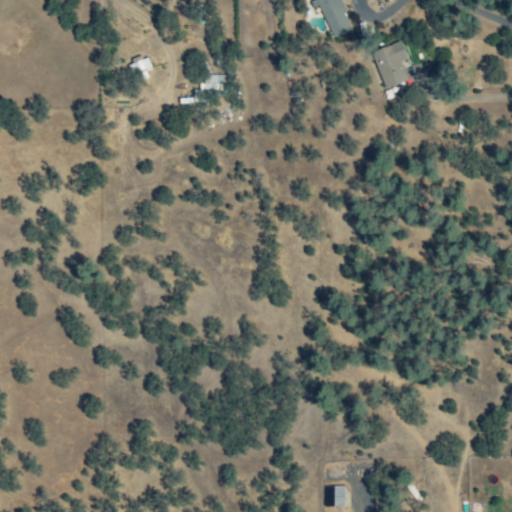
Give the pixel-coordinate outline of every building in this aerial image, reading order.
[(313,0),(332,40),(352,31),(338,0),(313,0)] [(410,80),(395,43),(370,53),(384,90),(410,80)] [(144,75),(143,72),(150,70),(146,58),(127,66),(132,80),(144,75)] [(192,103),(209,104),(210,93),(227,93),(228,77),(202,76),(201,91),(192,91),(192,103)] [(343,507),(343,487),(323,487),(323,508),(343,507)]
